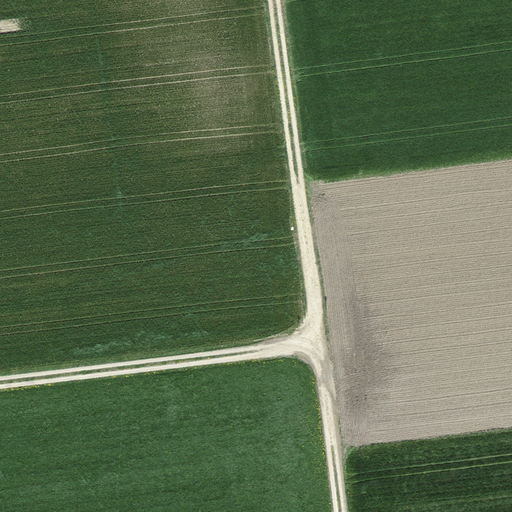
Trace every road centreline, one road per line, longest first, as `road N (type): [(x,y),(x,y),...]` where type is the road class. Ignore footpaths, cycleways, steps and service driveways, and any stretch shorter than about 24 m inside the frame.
road 1 (track): [(325,511),(260,0)]
road 2 (track): [(0,380),(301,331)]
